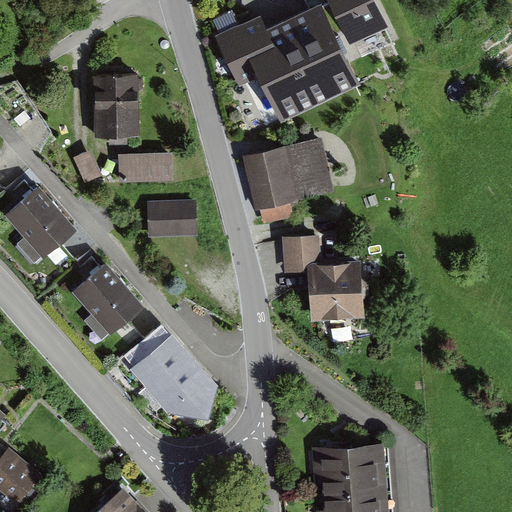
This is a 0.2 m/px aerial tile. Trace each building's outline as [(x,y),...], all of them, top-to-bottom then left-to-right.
[(315,0),(319,8),(346,66),(392,44),(387,34),(395,30),(380,0),(315,0)] [(220,39),(217,41),(237,86),(256,77),(277,124),(356,89),(346,66),(319,8),(266,32),(261,21),(242,30),(220,39)] [(212,20),(220,39),(242,30),(233,10),(212,20)] [(140,126),(137,65),(94,67),(97,128),(140,126)] [(36,144),(53,134),(42,114),(24,124),(36,144)] [(321,130),(243,149),(256,203),(260,202),(265,219),(294,212),(290,195),(334,184),(321,130)] [(93,145),(75,153),(85,178),(103,170),(93,145)] [(173,148),(120,148),(120,178),(174,177),(173,148)] [(78,217),(40,175),(5,208),(27,232),(19,239),(35,257),(38,254),(59,235),(78,217)] [(196,196),(148,198),(149,232),(198,230),(196,196)] [(321,229),(283,233),(286,261),(310,258),(324,256),(321,229)] [(64,242),(74,255),(89,244),(80,231),(64,242)] [(146,296),(107,253),(71,285),(93,309),(85,316),(102,335),(109,329),(146,296)] [(362,271),(360,253),(324,256),(310,258),(315,312),(365,307),(363,290),(370,285),(369,274),(362,271)] [(163,322),(127,355),(169,401),(209,404),(218,376),(173,327),(170,330),(163,322)] [(387,487),(384,438),(314,442),(317,491),(387,487)] [(9,440),(0,451),(0,482),(18,496),(42,465),(9,440)] [(153,511),(123,480),(88,511),(153,511)] [(388,511),(387,487),(317,491),(318,511),(388,511)]
